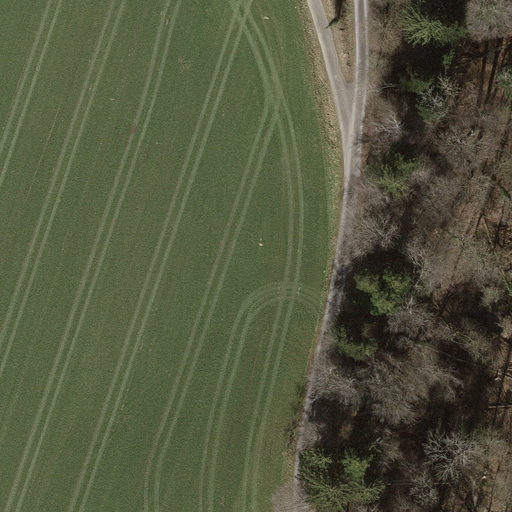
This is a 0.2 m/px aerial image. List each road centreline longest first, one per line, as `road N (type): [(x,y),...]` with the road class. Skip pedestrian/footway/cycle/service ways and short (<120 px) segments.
road 1 (track): [(303,511),(297,465),(351,223),(360,0)]
road 2 (track): [(355,142),(315,0)]
